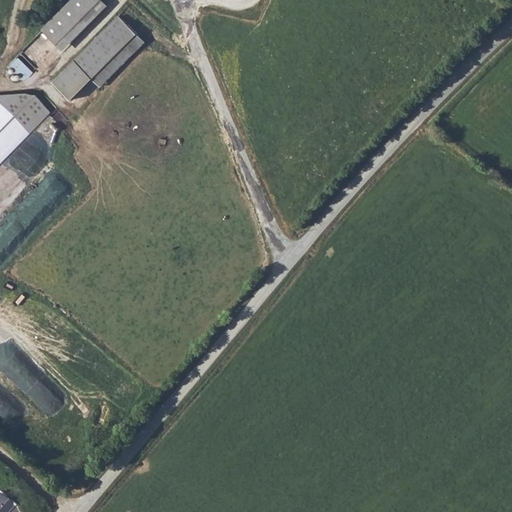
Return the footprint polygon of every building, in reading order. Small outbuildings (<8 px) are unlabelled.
[(71,0),(41,30),(63,51),(114,0),(71,0)] [(58,75),(73,91),(91,72),(100,81),(145,36),(121,12),(58,75)] [(18,57),(10,65),(24,79),(32,71),(18,57)] [(69,95),(73,91),(58,75),(54,79),(69,95)] [(0,94),(0,151),(44,107),(34,97),(23,92),(0,94)] [(0,511),(7,511),(13,505),(0,494),(0,511)]
